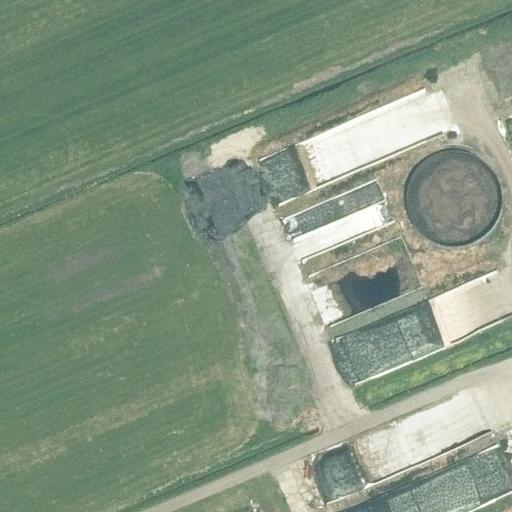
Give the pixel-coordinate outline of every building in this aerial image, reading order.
[(511,110),(487,118),(497,154),(511,149),(511,110)] [(406,216),(407,220),(408,224),(410,228),(412,231),(415,235),(417,238),(420,241),(423,243),(427,246),(430,248),(434,249),(438,251),(442,252),(446,252),(450,253),(454,253),(458,252),(462,252),(466,251),(470,249),(474,247),(478,245),(481,243),(484,240),(487,237),(490,234),(492,231),(494,227),(496,224),(497,220),(498,216),(499,212),(500,208),(500,204),(499,199),(499,195),(498,191),(496,188),(495,184),(493,180),(490,177),(488,173),(485,170),(481,168),(478,165),(474,163),(471,161),(467,160),(463,159),(458,158),(454,158),(450,158),(446,158),(442,159),(438,160),(434,161),(430,163),(426,165),(423,168),(420,170),(417,173),(414,176),(412,180),(410,184),(408,187),(406,191),(405,195),(405,200),(404,204),(404,208),(405,212),(406,216)] [(419,293),(427,309),(460,291),(452,275),(419,293)] [(436,328),(442,342),(485,323),(486,326),(501,320),(494,302),(436,328)] [(484,323),(462,331),(467,342),(488,334),(484,323)] [(511,351),(486,361),(491,373),(483,376),(500,421),(511,416),(511,351)] [(471,395),(295,456),(310,499),(486,438),(471,395)]
